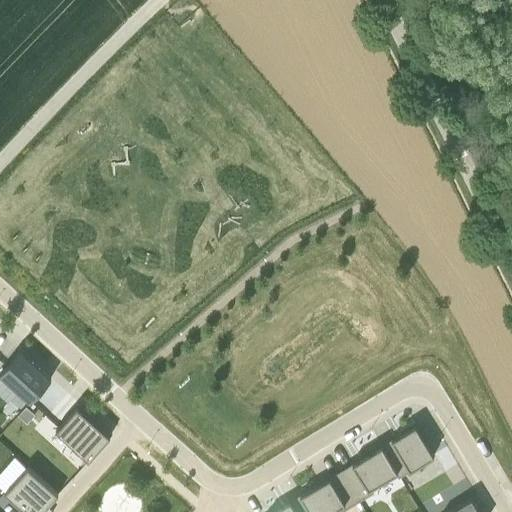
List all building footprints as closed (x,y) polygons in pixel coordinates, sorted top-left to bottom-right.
[(51,364),(20,336),(0,359),(31,387),(51,364)] [(48,372),(59,386),(69,378),(58,364),(48,372)] [(96,409),(77,392),(56,416),(89,445),(112,419),(98,406),(96,409)] [(415,411),(380,432),(399,463),(434,442),(415,411)] [(380,432),(340,456),(359,487),(372,479),(370,475),(396,459),(398,463),(399,463),(380,432)] [(28,452),(5,478),(30,501),(33,498),(38,502),(58,479),(28,452)] [(300,480),(319,511),(320,511),(317,507),(343,491),(345,495),(359,487),(340,456),(300,480)] [(271,511),(317,511),(319,511),(300,480),(265,501),(271,511)] [(471,485),(440,504),(445,511),(480,511),(485,509),(471,485)]
